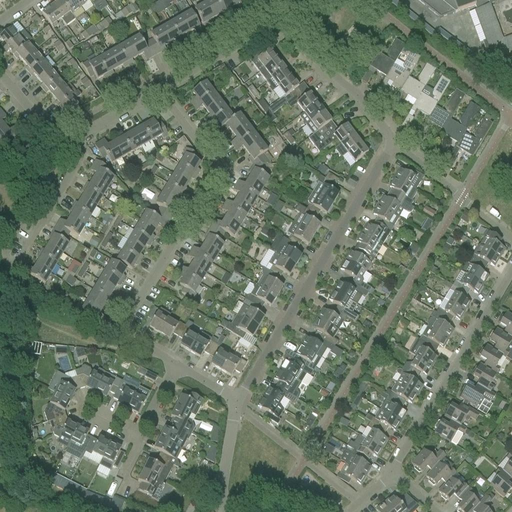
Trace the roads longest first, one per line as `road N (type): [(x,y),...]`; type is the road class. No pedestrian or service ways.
road 1 (residential): [(159,92),(215,165),(124,325),(174,361)]
road 2 (residential): [(236,407),(391,141)]
road 3 (residential): [(391,472),(511,269)]
road 4 (residential): [(391,141),(351,91),(281,33)]
road 5 (residential): [(391,141),(511,239)]
road 6 (residential): [(159,92),(262,34),(281,33)]
